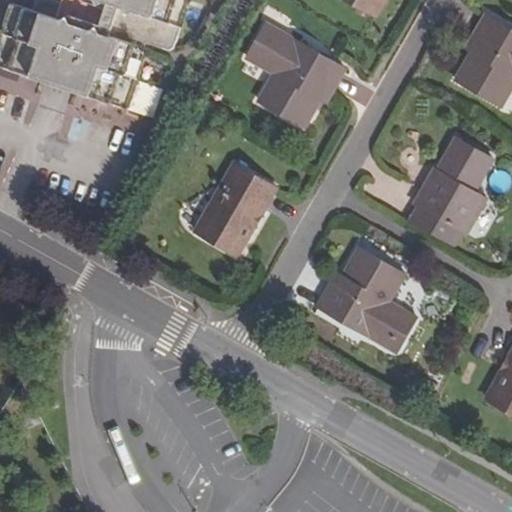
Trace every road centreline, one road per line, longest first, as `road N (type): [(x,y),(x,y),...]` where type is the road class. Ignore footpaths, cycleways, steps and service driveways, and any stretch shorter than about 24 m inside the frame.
road 1 (residential): [(439,0),(232,362)]
road 2 (residential): [(297,401),(496,511)]
road 3 (residential): [(127,303),(106,369),(113,429),(124,460),(163,511)]
road 4 (residential): [(0,232),(127,303)]
road 5 (residential): [(243,511),(276,478),(297,401)]
road 6 (residential): [(127,303),(232,362)]
